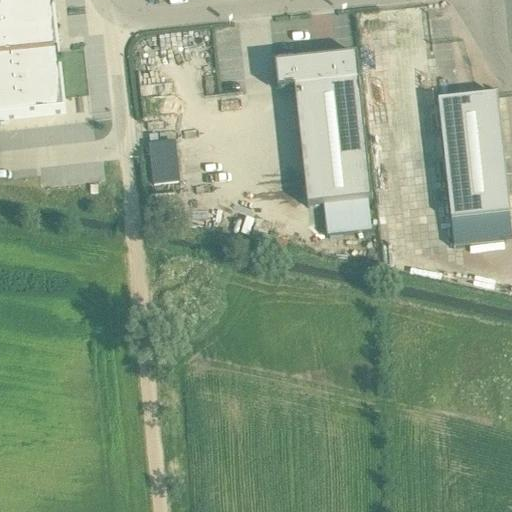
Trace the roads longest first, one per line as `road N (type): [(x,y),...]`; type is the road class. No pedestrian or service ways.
road 1 (track): [(168,511),(136,212)]
road 2 (unclassified): [(123,17),(323,0)]
road 3 (unclassified): [(136,212),(116,42),(123,17)]
